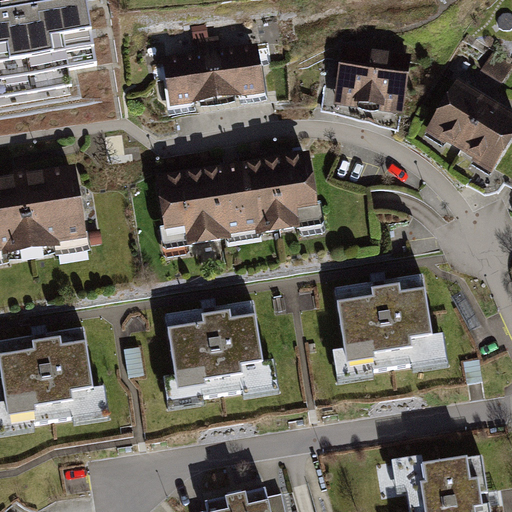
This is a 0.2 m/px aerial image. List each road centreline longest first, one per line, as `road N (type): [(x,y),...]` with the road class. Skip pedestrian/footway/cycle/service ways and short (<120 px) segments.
road 1 (residential): [(189,144),(341,132),(416,174),(502,263),(511,294)]
road 2 (residential): [(138,494),(187,468),(511,414)]
